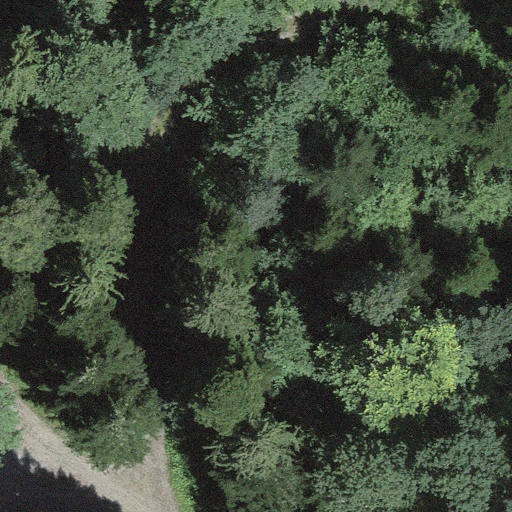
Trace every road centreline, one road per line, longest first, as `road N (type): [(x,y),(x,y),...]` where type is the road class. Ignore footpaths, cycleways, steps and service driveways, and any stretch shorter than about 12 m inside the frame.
road 1 (track): [(128,178),(148,511)]
road 2 (track): [(128,178),(161,102),(226,55),(369,0)]
road 3 (track): [(118,511),(63,475),(1,511)]
